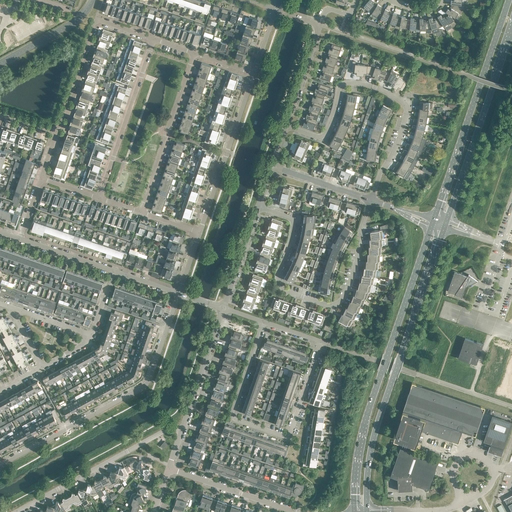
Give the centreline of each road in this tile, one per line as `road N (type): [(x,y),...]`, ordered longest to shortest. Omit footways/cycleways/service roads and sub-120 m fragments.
road 1 (secondary): [(430,225),(362,430),(354,511)]
road 2 (secondary): [(366,511),(376,424),(442,229)]
road 3 (residential): [(260,206),(293,221),(279,285),(330,304),(346,291),(371,200)]
road 4 (residential): [(0,463),(143,385),(177,293)]
road 5 (residential): [(371,200),(402,131),(402,101),(347,83),(337,91),(325,134),(287,125)]
road 6 (residential): [(262,321),(232,414),(283,436),(319,341)]
road 7 (secondary): [(509,0),(433,218)]
road 8 (secondary): [(445,221),(511,29)]
road 9 (residential): [(19,511),(170,427),(181,431)]
road 10 (residential): [(151,38),(97,20),(56,132)]
road 11 (residential): [(98,199),(151,38)]
road 12 (residential): [(145,214),(196,53)]
road 13 (residential): [(199,232),(254,73)]
road 14 (residential): [(168,468),(293,511)]
road 15 (residential): [(181,431),(223,307)]
road 16 (unclassified): [(461,504),(488,488),(492,472),(479,457),(462,458),(452,478),(459,495)]
